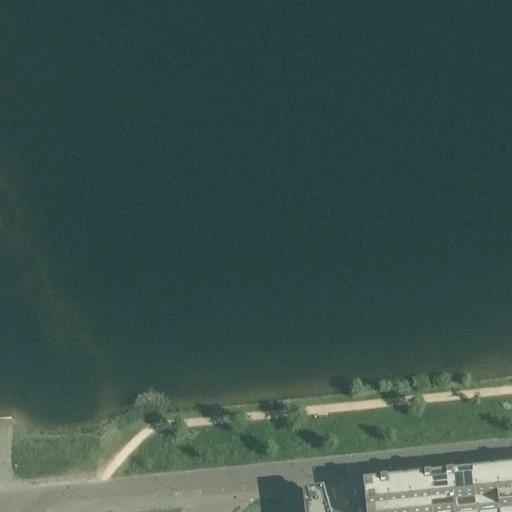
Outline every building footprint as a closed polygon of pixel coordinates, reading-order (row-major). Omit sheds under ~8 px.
[(511,511),(511,476),(496,478),(500,511),(499,511),(498,511),(511,511)] [(497,511),(499,511),(500,511),(496,478),(475,481),(477,511),(497,511)] [(477,511),(475,481),(453,483),(455,511),(477,511)] [(455,511),(453,483),(431,485),(433,511),(455,511)] [(409,487),(411,511),(433,511),(431,485),(409,487)] [(411,511),(409,487),(387,490),(389,511),(411,511)] [(366,511),(389,511),(387,490),(364,492),(366,511)] [(329,511),(325,498),(304,500),(304,511),(329,511)]
